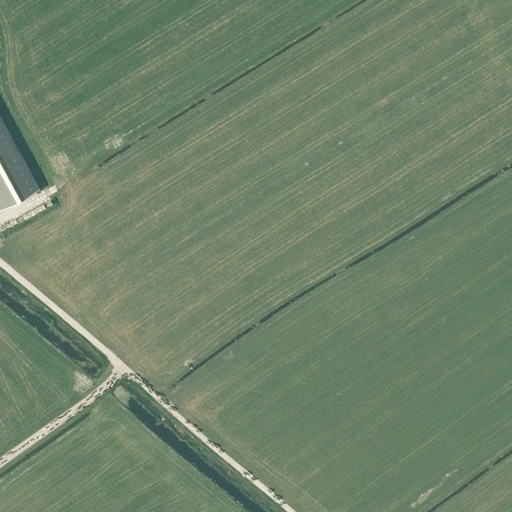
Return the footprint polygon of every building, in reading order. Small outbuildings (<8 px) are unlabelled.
[(0,203),(2,206),(37,187),(0,119),(0,203)] [(49,246),(46,252),(57,260),(58,258),(61,253),(49,246)] [(56,294),(62,299),(82,277),(70,266),(54,283),(60,289),(56,294)] [(32,276),(38,284),(46,277),(39,270),(32,276)] [(84,316),(106,294),(93,281),(82,292),(89,299),(78,311),(84,316)]
